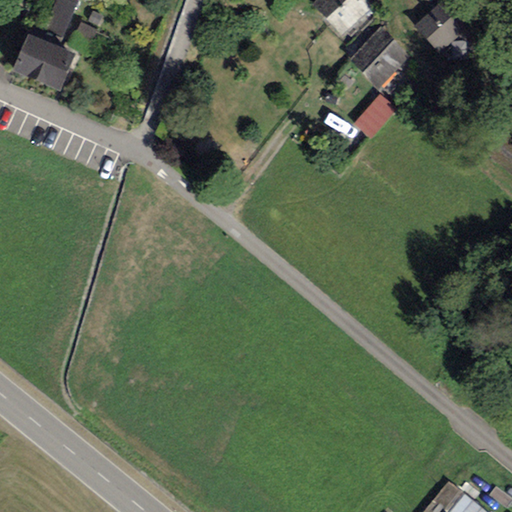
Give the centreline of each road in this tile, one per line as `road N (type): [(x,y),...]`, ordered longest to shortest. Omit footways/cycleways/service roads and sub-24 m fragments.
road 1 (unclassified): [(138,151),(511,462)]
road 2 (secondary): [(0,392),(147,511)]
road 3 (residential): [(138,151),(195,0)]
road 4 (unclassified): [(0,89),(138,151)]
